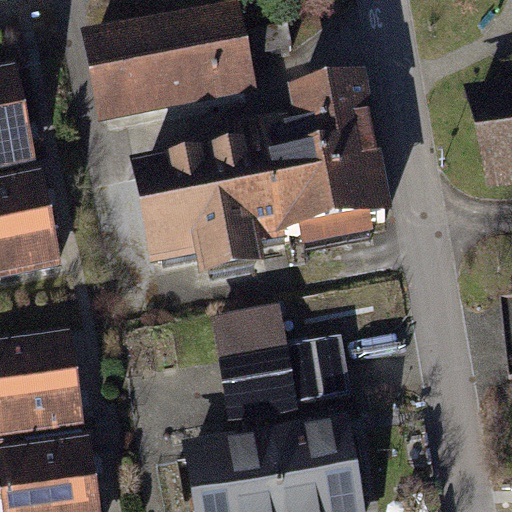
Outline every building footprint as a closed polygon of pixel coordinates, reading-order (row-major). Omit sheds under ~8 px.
[(263,101),(243,8),(89,41),(109,135),(263,101)] [(0,175),(44,168),(25,70),(0,74),(0,175)] [(402,225),(375,82),(297,97),(301,121),(248,131),(252,150),(141,171),(160,275),(213,265),(216,284),(273,273),(270,254),(308,247),(311,261),(388,246),(385,229),(402,225)] [(511,196),(511,90),(470,99),(493,201),(511,196)] [(0,286),(69,274),(50,177),(0,186),(0,286)] [(307,414),(287,314),(218,327),(238,428),(307,414)] [(0,449),(94,438),(78,336),(0,346),(0,449)] [(271,436),(284,511),(371,511),(355,422),(271,436)] [(284,511),(271,436),(189,450),(199,511),(284,511)] [(108,511),(98,443),(5,456),(12,511),(108,511)]
